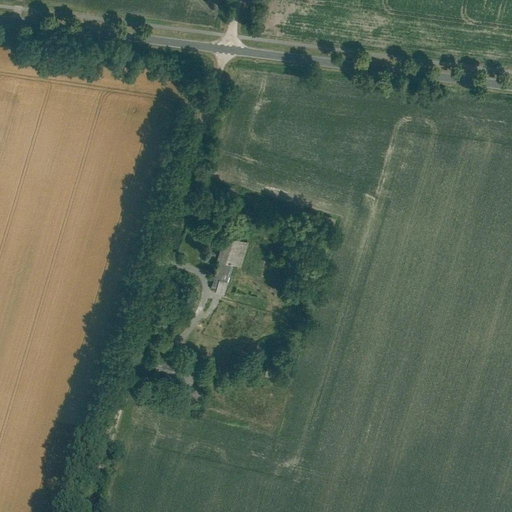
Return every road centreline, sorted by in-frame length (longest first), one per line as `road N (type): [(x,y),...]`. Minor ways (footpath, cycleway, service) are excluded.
road 1 (unclassified): [(227,50),(90,511)]
road 2 (tertiary): [(227,50),(511,87)]
road 3 (tertiary): [(227,50),(0,20)]
